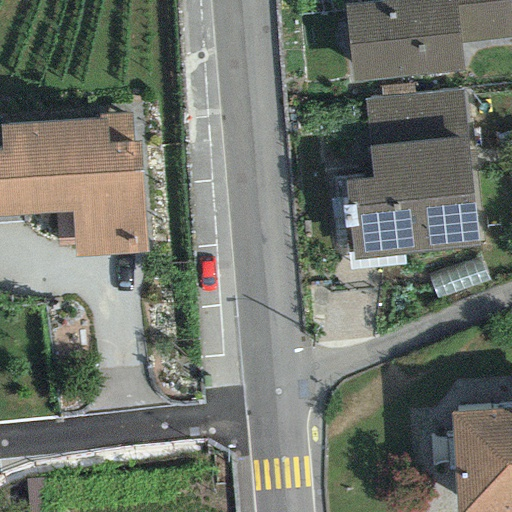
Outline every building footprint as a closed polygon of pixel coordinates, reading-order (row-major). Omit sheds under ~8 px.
[(511,0),(388,0),(343,5),(351,82),(461,71),(459,43),(511,37),(511,0)] [(461,89),(363,100),(371,178),(343,181),(345,205),(340,206),(341,208),(343,228),(348,228),(351,261),(478,247),(461,89)] [(146,253),(138,142),(132,142),(130,113),(97,115),(97,118),(0,124),(0,140),(1,150),(0,150),(0,217),(56,214),(58,246),(73,245),(73,258),(146,253)] [(511,511),(511,409),(449,413),(454,511),(511,511)] [(54,511),(52,480),(25,481),(26,511),(54,511)]
